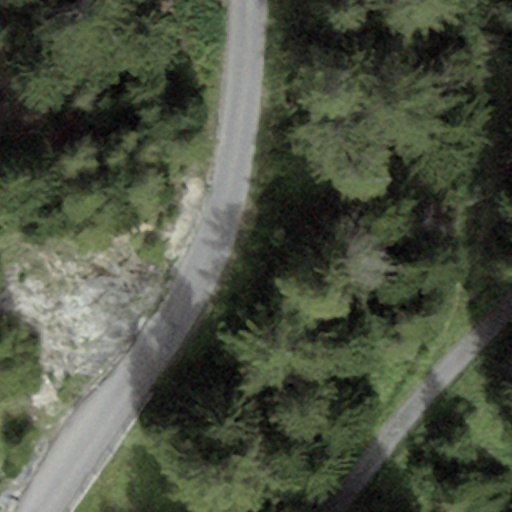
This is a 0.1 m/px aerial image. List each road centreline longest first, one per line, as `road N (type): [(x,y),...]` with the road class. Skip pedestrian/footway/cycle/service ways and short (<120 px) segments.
road 1 (unclassified): [(248,0),(202,258),(38,511)]
road 2 (track): [(511,310),(324,511)]
